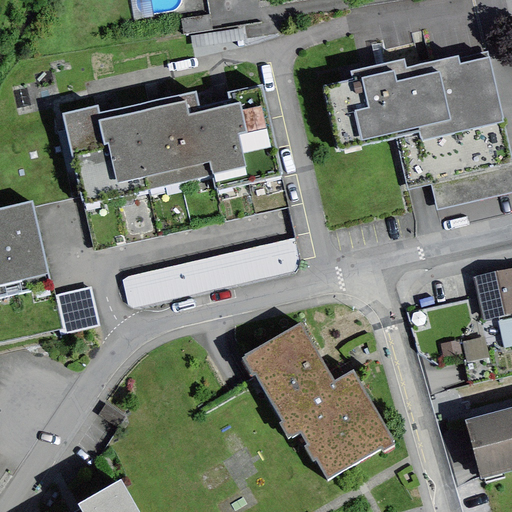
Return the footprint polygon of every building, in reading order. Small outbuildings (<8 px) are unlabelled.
[(198,35),(218,30),(215,19),(195,24),(198,35)] [(461,65),(329,98),(345,160),(420,141),(424,156),(508,135),(492,74),(465,81),(461,65)] [(259,176),(244,110),(202,120),(196,96),(70,125),(86,196),(217,166),(221,184),(259,176)] [(0,302),(52,291),(32,204),(0,211),(0,302)] [(123,274),(131,306),(304,267),(297,235),(123,274)] [(511,270),(471,279),(481,324),(511,317),(511,270)] [(95,286),(58,292),(65,332),(101,326),(95,286)] [(52,291),(0,302),(0,339),(59,326),(52,291)] [(303,324),(246,359),(294,439),(305,432),(334,480),(397,442),(355,374),(340,384),(303,324)] [(465,362),(490,359),(487,340),(463,343),(465,362)] [(111,402),(103,412),(122,428),(130,419),(111,402)] [(511,414),(471,425),(487,485),(511,477),(511,414)] [(134,511),(126,495),(92,511),(134,511)]
